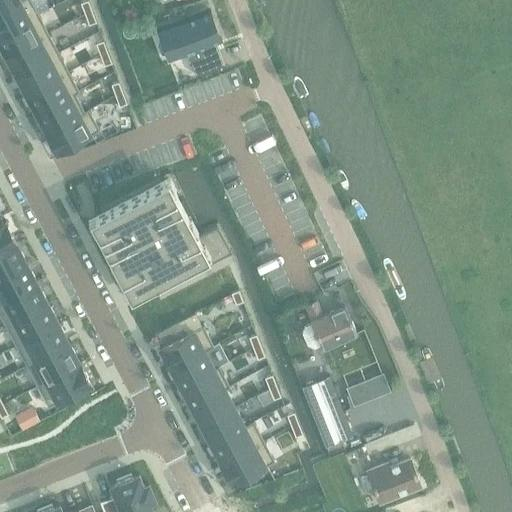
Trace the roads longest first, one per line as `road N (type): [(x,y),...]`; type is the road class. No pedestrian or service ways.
road 1 (unclassified): [(464,511),(239,0)]
road 2 (residential): [(303,284),(222,108),(27,182)]
road 3 (residential): [(27,182),(159,428)]
road 4 (residential): [(159,428),(0,492)]
